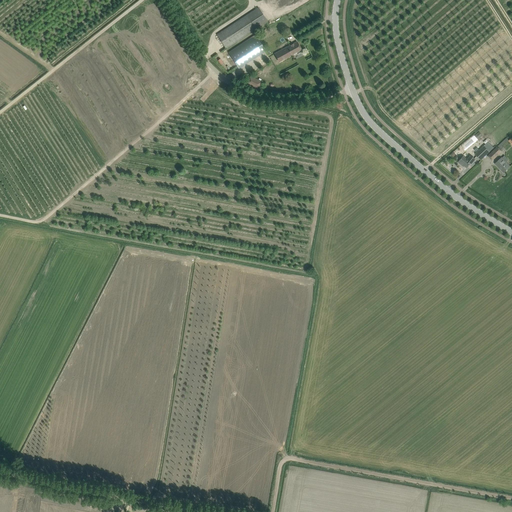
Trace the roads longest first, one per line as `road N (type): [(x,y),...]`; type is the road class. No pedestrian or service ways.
road 1 (track): [(511,497),(290,458),(280,465),(272,511)]
road 2 (track): [(213,71),(40,223),(0,215)]
road 3 (unclassified): [(351,89),(297,101),(252,97),(213,71),(163,0)]
road 4 (secondary): [(511,231),(452,194),(369,121),(351,89)]
road 5 (track): [(140,0),(0,111)]
road 6 (track): [(412,172),(511,88)]
road 7 (track): [(124,498),(0,470)]
